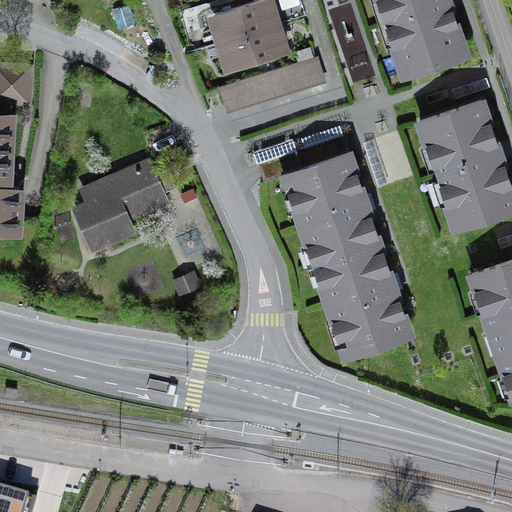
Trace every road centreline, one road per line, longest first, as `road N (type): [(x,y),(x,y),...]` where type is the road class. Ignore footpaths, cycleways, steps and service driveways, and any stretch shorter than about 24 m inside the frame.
road 1 (residential): [(195,122),(263,276),(254,387)]
road 2 (secondary): [(511,459),(254,387)]
road 3 (secondary): [(254,387),(0,335)]
road 4 (residential): [(236,473),(477,511)]
road 5 (residential): [(236,473),(0,429)]
road 6 (residential): [(0,24),(87,52),(195,122)]
road 7 (unknown): [(379,102),(427,234)]
road 8 (residential): [(153,0),(195,122)]
